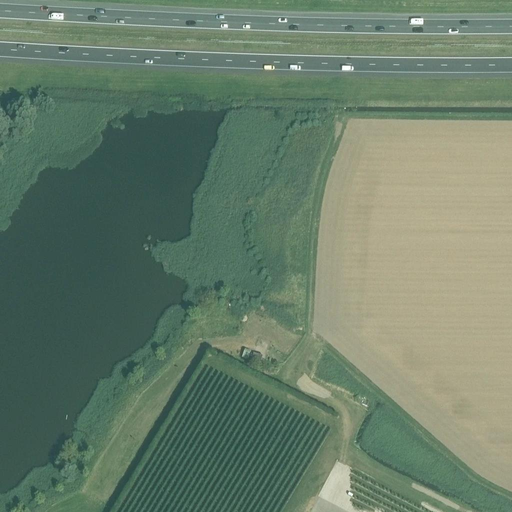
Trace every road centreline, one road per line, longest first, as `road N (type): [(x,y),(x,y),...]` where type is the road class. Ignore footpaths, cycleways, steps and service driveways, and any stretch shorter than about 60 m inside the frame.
road 1 (motorway): [(0,48),(511,66)]
road 2 (motorway): [(511,28),(0,10)]
